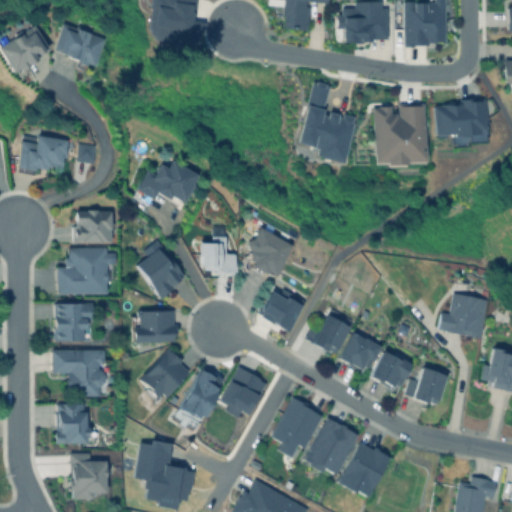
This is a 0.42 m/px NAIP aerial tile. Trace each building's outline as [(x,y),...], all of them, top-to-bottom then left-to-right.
[(144,0),(141,39),(194,44),(195,28),(187,27),(189,0),(144,0)] [(263,0),(263,5),(280,6),(279,28),(304,29),(305,1),(323,2),(323,0),(263,0)] [(383,40),(382,0),(351,1),(352,7),(334,7),(334,28),(338,28),(338,40),(383,40)] [(442,43),(441,0),(430,0),(431,1),(399,2),(401,44),(442,43)] [(92,66),(102,38),(59,23),(50,51),(92,66)] [(46,52),(33,25),(0,41),(0,57),(7,72),(46,52)] [(511,58),(500,59),(500,83),(506,83),(506,95),(511,95),(511,58)] [(293,143),(313,147),(311,156),(339,162),(350,117),(320,110),(326,84),(308,80),(293,143)] [(430,136),(482,135),(481,99),(456,99),(456,104),(429,104),(430,136)] [(421,162),(420,104),(394,105),(394,112),(387,113),(387,105),(369,106),(370,163),(421,162)] [(14,165),(60,170),(64,138),(33,135),(32,142),(16,140),(14,165)] [(93,145),(75,142),(72,160),(90,162),(93,145)] [(179,204),(195,173),(168,159),(164,167),(156,163),(150,173),(142,169),(132,190),(149,199),(153,191),(179,204)] [(108,242),(108,209),(70,210),(71,242),(108,242)] [(288,243),(254,226),(243,248),(249,251),(243,263),(270,277),(288,243)] [(232,271),(233,253),(223,253),(223,236),(208,235),(207,242),(196,242),(195,270),(232,271)] [(138,250),(143,256),(132,263),(154,296),(182,278),(155,238),(138,250)] [(52,266),(52,293),(104,293),(105,247),(61,247),(61,266),(52,266)] [(297,303),(266,290),(254,317),(286,330),(297,303)] [(476,337),(483,298),(449,292),(445,312),(437,311),(434,329),(476,337)] [(49,340),(80,340),(81,319),(89,320),(89,303),(50,302),(49,340)] [(171,309),(130,310),(131,341),(171,341),(171,309)] [(346,326),(324,313),(307,342),(329,354),(346,326)] [(376,346),(348,331),(334,357),(362,372),(376,346)] [(101,348),(48,349),(48,372),(63,372),(63,395),(95,394),(95,384),(99,384),(99,363),(101,363),(101,348)] [(156,400),(185,369),(164,348),(135,379),(156,400)] [(511,391),(511,386),(511,353),(487,349),(485,364),(479,363),(476,379),(488,381),(487,387),(511,391)] [(366,376),(395,389),(407,363),(378,350),(366,376)] [(261,380),(232,365),(214,401),(223,405),(220,410),(232,416),(235,410),(244,415),(261,380)] [(442,374),(418,366),(413,379),(406,377),(400,395),(432,405),(442,374)] [(218,378),(195,367),(175,409),(199,420),(218,378)] [(266,436),(277,441),(273,449),(287,456),(293,444),(300,448),(318,413),(286,397),(266,436)] [(83,442),(83,402),(51,403),(52,443),(83,442)] [(332,474),(353,433),(322,416),(298,461),(318,471),(320,468),(332,474)] [(365,497),(384,455),(353,440),(333,483),(365,497)] [(102,492),(102,460),(86,460),(86,452),(66,452),(65,498),(89,498),(89,492),(102,492)] [(455,480),(449,511),(477,511),(480,495),(490,497),(492,480),(467,475),(466,482),(455,480)] [(300,511),(303,507),(250,478),(243,491),(238,488),(225,511),(300,511)]
